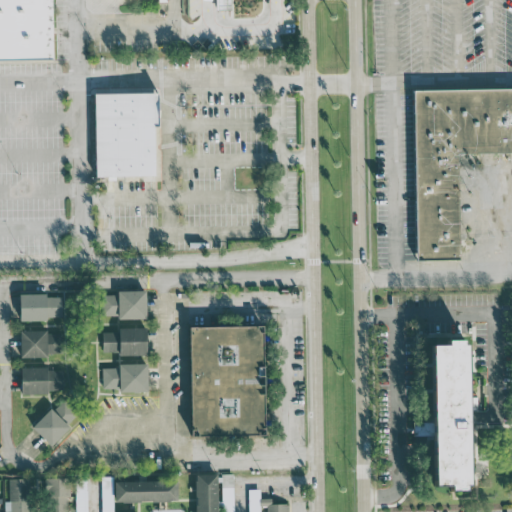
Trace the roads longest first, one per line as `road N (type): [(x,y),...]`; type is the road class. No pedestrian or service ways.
road 1 (secondary): [(372,511),(356,0)]
road 2 (secondary): [(309,0),(318,511)]
